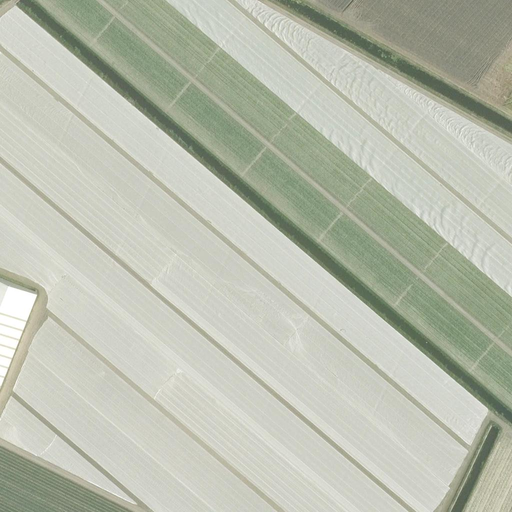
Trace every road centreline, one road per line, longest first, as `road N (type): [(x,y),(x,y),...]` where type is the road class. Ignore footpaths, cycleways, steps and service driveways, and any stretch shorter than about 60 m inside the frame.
road 1 (track): [(13,5),(511,429)]
road 2 (track): [(511,403),(41,0)]
road 3 (track): [(431,96),(262,0)]
road 4 (track): [(431,96),(309,231)]
